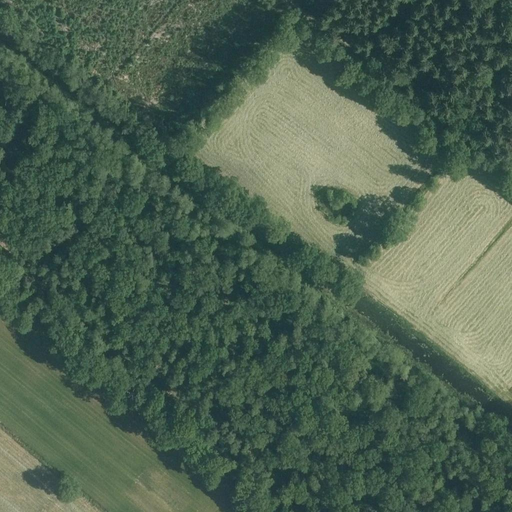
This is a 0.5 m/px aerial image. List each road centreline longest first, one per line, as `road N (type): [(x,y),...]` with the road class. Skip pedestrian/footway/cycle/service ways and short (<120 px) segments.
road 1 (track): [(279,511),(0,282)]
road 2 (track): [(511,166),(285,0)]
